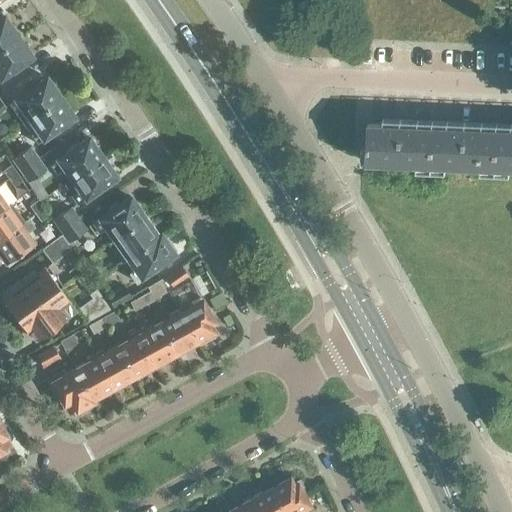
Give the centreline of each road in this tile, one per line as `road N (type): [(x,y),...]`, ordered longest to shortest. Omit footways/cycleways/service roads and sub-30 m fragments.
road 1 (residential): [(275,348),(49,0)]
road 2 (residential): [(415,330),(273,93)]
road 3 (residential): [(275,348),(61,463)]
road 4 (residential): [(273,93),(327,77),(511,85)]
road 5 (primary): [(390,343),(336,250),(259,155)]
road 6 (primary): [(259,155),(370,353)]
road 7 (residential): [(137,511),(309,414)]
road 8 (primary): [(259,155),(157,0)]
road 9 (primary): [(458,511),(390,343)]
road 10 (primary): [(370,353),(451,511)]
road 11 (residential): [(499,481),(415,330)]
